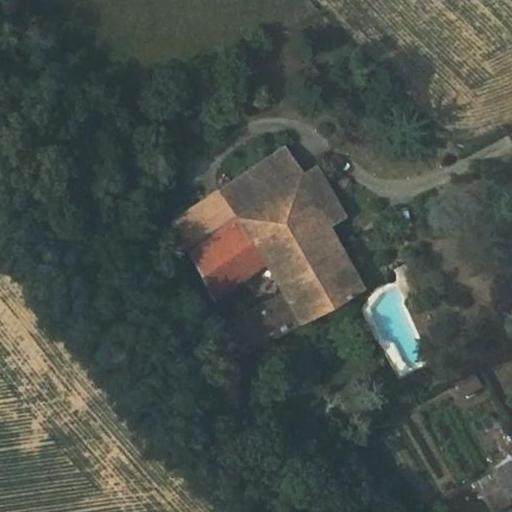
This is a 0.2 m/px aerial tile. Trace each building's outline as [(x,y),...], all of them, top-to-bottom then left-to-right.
[(282,148),(217,190),(235,217),(274,191),(299,175),(282,148)] [(299,175),(274,191),(289,217),(310,203),(324,226),(341,215),(313,167),(299,175)] [(217,190),(195,205),(213,232),(235,217),(217,190)] [(195,205),(169,221),(184,249),(209,297),(264,260),(251,241),(289,217),(274,191),(235,217),(213,232),(195,205)] [(289,217),(251,241),(264,260),(282,292),(344,260),(324,226),(310,203),(289,217)] [(259,303),(222,322),(237,351),(360,287),(344,260),(282,292),(285,297),(262,309),(259,303)] [(282,292),(259,303),(262,309),(285,297),(282,292)] [(477,374),(461,382),(468,396),(484,386),(477,374)] [(511,462),(496,472),(479,483),(495,510),(511,499),(511,462)]
